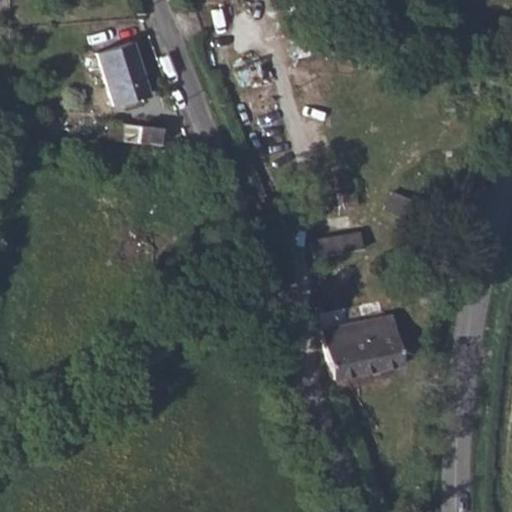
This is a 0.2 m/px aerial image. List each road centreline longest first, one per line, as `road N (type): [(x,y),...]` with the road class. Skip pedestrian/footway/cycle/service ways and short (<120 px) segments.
road 1 (unclassified): [(152,0),(356,511)]
road 2 (secondary): [(511,170),(468,329),(456,511)]
